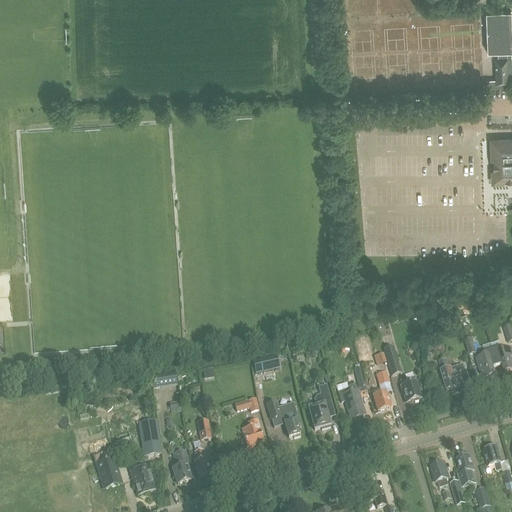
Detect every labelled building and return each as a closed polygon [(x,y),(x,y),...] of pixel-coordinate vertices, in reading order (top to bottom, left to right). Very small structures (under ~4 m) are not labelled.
[(486,12),(487,52),(498,52),(498,59),(511,58),(511,52),(511,51),(511,49),(511,11),(486,12)] [(511,88),(511,57),(496,59),(486,59),(487,85),(487,88),(496,87),(508,87),(508,89),(511,88)] [(511,140),(492,141),(493,181),(511,180),(511,140)] [(484,298),(488,311),(497,308),(493,295),(484,298)] [(475,298),(468,300),(470,306),(477,304),(475,298)] [(468,357),(476,354),(471,339),(464,342),(468,357)] [(413,343),(410,350),(415,353),(419,346),(413,343)] [(387,361),(392,377),(401,374),(397,358),(396,359),(393,350),(393,348),(384,351),(385,353),(387,361)] [(493,353),(498,368),(502,366),(505,374),(511,371),(511,353),(511,350),(502,352),(501,350),(493,353)] [(493,369),(498,368),(493,353),(485,355),(485,357),(476,360),(483,381),(495,377),(493,369)] [(377,356),(380,365),(386,363),(383,354),(377,356)] [(276,356),(253,362),(256,374),(279,369),(276,356)] [(438,363),(441,373),(449,371),(446,360),(438,363)] [(449,371),(441,373),(447,391),(456,389),(456,387),(468,383),(466,374),(465,374),(463,367),(449,371)] [(357,385),(365,383),(361,368),(353,370),(357,385)] [(212,369),(202,371),(204,379),(214,377),(212,369)] [(151,378),(153,390),(177,387),(175,374),(151,378)] [(390,409),(386,394),(391,393),(385,374),(377,376),(382,395),(373,398),(378,412),(390,409)] [(421,400),(414,380),(401,384),(402,387),(400,387),(402,394),(403,394),(407,404),(421,400)] [(341,404),(345,403),(350,420),(365,416),(358,391),(356,392),(354,385),(347,388),(348,390),(338,393),(341,404)] [(76,389),(78,398),(75,399),(76,406),(92,403),(89,387),(76,389)] [(327,415),(334,413),(326,387),(319,389),(321,396),(317,397),(315,401),(317,407),(308,409),(315,431),(316,431),(321,429),(322,431),(330,429),(330,427),(327,415)] [(259,411),(256,399),(235,406),(237,413),(249,409),(250,414),(259,411)] [(276,403),(267,406),(274,430),(285,427),(289,439),(293,438),(294,440),(300,438),(299,436),(300,436),(298,429),(301,428),(294,405),(278,410),(276,403)] [(175,427),(174,419),(166,420),(167,428),(175,427)] [(257,421),(247,424),(249,430),(242,432),(247,448),(264,443),(257,421)] [(157,422),(139,425),(144,458),(162,455),(157,422)] [(211,441),(208,422),(197,424),(200,442),(211,441)] [(128,439),(116,443),(118,449),(130,445),(128,439)] [(123,450),(125,459),(134,456),(132,447),(123,450)] [(497,449),(484,453),(488,468),(494,466),(495,466),(496,472),(502,471),(501,465),(502,464),(501,463),(497,449)] [(195,453),(198,463),(194,464),(198,479),(211,475),(206,461),(205,461),(202,451),(195,453)] [(174,456),(178,469),(173,470),(177,485),(191,481),(186,466),(188,465),(185,453),(174,456)] [(104,463),(96,466),(104,491),(122,486),(112,454),(102,457),(104,463)] [(474,472),(469,457),(457,461),(461,476),(458,477),(462,490),(476,485),(472,473),(474,472)] [(448,480),(443,465),(431,469),(436,484),(438,483),(440,489),(448,487),(446,481),(448,480)] [(148,468),(130,474),(138,497),(156,492),(148,468)] [(511,483),(511,482),(509,472),(503,474),(502,474),(506,485),(511,483)] [(455,500),(463,497),(458,483),(450,485),(455,500)] [(378,493),(375,485),(362,489),(367,504),(375,502),(377,510),(387,507),(383,492),(378,493)] [(481,511),(482,511),(491,508),(486,490),(475,493),(481,511)] [(445,503),(445,502),(451,501),(449,493),(442,495),(445,503)]
